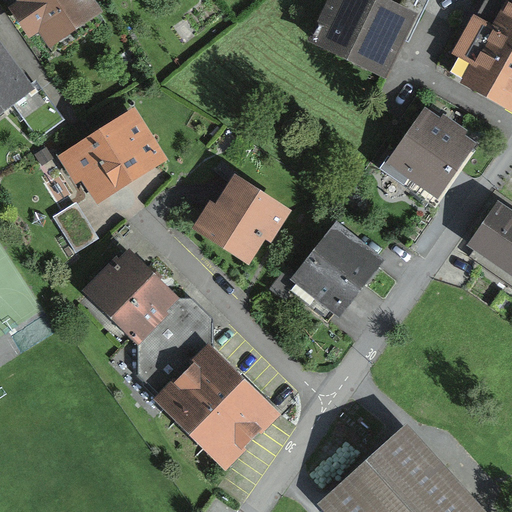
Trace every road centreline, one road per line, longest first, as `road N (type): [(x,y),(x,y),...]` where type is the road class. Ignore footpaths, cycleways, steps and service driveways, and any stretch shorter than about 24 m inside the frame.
road 1 (residential): [(511,130),(257,511)]
road 2 (unknown): [(337,395),(479,489)]
